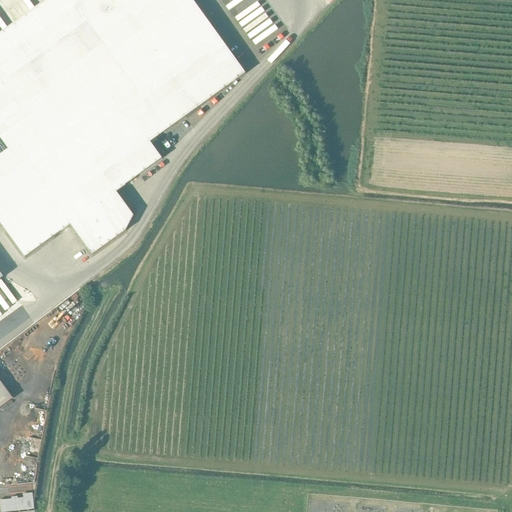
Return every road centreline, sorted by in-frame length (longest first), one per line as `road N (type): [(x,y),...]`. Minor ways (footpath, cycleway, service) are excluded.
road 1 (track): [(51,511),(64,400),(111,292)]
road 2 (track): [(362,184),(381,0)]
